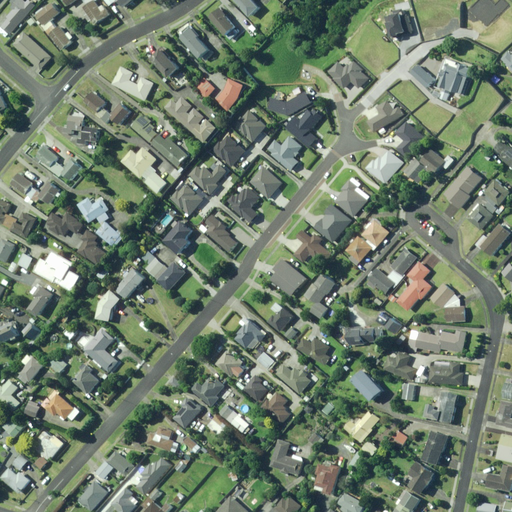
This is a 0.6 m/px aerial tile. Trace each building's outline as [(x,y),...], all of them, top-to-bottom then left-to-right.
[(29,0),(28,2),(25,0),(13,0),(13,1),(12,2),(15,5),(13,8),(15,10),(9,17),(10,19),(3,26),(13,34),(20,26),(22,27),(24,25),(22,23),(31,13),(37,5),(31,0),(29,0)] [(96,1),(97,0),(87,0),(86,1),(89,5),(85,8),(89,14),(86,16),(88,18),(91,22),(92,21),(93,20),(95,23),(97,25),(112,14),(108,9),(107,9),(104,5),(101,7),(96,1)] [(118,0),(126,8),(135,0),(118,0)] [(254,0),(236,0),(239,2),(253,17),(263,8),(261,6),(255,0),(254,0)] [(47,30),(55,24),(53,22),(56,19),(55,18),(62,13),(55,5),(53,2),(45,9),(44,7),(38,13),(39,14),(38,15),(45,24),(43,25),(47,30)] [(238,28),(231,19),(229,17),(230,16),(223,8),(212,18),(228,37),(238,28)] [(55,24),(47,30),(51,35),(64,50),(74,42),(72,39),(74,37),(71,33),(70,32),(68,34),(61,26),(58,28),(55,24)] [(202,40),(200,38),(201,36),(194,28),(183,38),(182,38),(192,48),(190,50),(192,52),(194,50),(202,60),(212,51),(202,40)] [(53,56),(44,48),(26,32),(25,33),(17,43),(15,45),(24,52),(25,53),(31,59),(35,63),(43,69),(43,70),(55,57),(53,56)] [(171,57),(172,56),(164,47),(151,58),(159,67),(161,69),(162,68),(169,76),(171,78),(172,78),(182,69),(171,57)] [(511,52),(503,59),(504,60),(509,64),(508,65),(511,68),(511,52)] [(461,65),(462,63),(451,59),(445,74),(447,74),(445,77),(447,78),(444,87),(447,88),(446,92),(444,91),(443,94),(445,95),(443,98),(450,101),(452,95),(454,91),(460,93),(461,94),(468,77),(472,79),(476,69),(472,68),(472,67),(470,66),(470,65),(467,63),(467,65),(465,64),(464,66),(461,65)] [(341,63),(331,73),(336,78),(336,79),(346,89),(353,82),(360,89),(370,79),(362,71),(364,70),(356,62),(348,70),(341,63)] [(439,81),(423,66),(415,74),(431,89),(439,81)] [(135,73),(134,72),(123,67),(114,84),(147,101),(156,83),(147,79),(143,77),(139,85),(131,80),(135,73)] [(208,99),(210,97),(218,88),(206,78),(205,79),(196,88),(208,99)] [(247,86),(232,79),(231,80),(226,91),(218,100),(231,112),(242,99),(247,86)] [(3,94),(0,87),(0,112),(9,108),(7,103),(4,96),(3,94)] [(100,96),(98,94),(95,91),(86,102),(89,104),(88,105),(90,106),(90,105),(99,113),(97,114),(102,119),(109,111),(104,107),(108,103),(108,102),(100,96)] [(314,104),(308,93),(289,104),(272,98),(267,110),(290,116),(314,104)] [(220,128),(214,123),(210,120),(209,119),(204,125),(201,124),(207,117),(205,116),(198,110),(196,108),(191,114),(189,112),(194,106),(192,104),(185,98),(184,97),(178,104),(174,100),(166,108),(207,143),(220,128)] [(395,111),(389,101),(378,108),(382,115),(370,123),(376,133),(404,116),(399,108),(395,111)] [(132,112),(127,107),(122,103),(112,114),(109,111),(102,119),(107,123),(112,118),(121,125),(132,112)] [(324,117),(317,110),(314,113),(311,111),(302,121),(297,117),(288,128),(311,148),(319,138),(311,131),(324,117)] [(269,127),(252,111),(246,117),(244,115),(235,125),(254,143),(269,127)] [(85,126),(86,117),(71,115),(70,127),(66,127),(65,133),(67,133),(74,134),(74,130),(84,131),(83,139),(80,138),(79,144),(88,145),(88,141),(98,142),(100,128),(85,126)] [(146,118),(146,117),(144,115),(133,127),(137,131),(152,143),(159,134),(155,130),(156,128),(154,126),(146,118)] [(426,138),(410,122),(398,135),(406,142),(399,150),(407,158),(426,138)] [(186,151),(170,137),(168,140),(161,135),(153,144),(170,159),(181,168),(191,157),(192,156),(186,151)] [(247,151),(230,136),(223,144),(221,143),(214,150),(233,167),(247,151)] [(304,147),(291,136),(283,146),(275,140),(268,149),(273,153),(271,154),(292,172),(300,162),(295,158),(304,147)] [(511,146),(504,139),(497,148),(496,149),(511,163),(511,146)] [(54,151),(47,145),(46,144),(41,150),(43,151),(37,158),(38,160),(42,162),(43,160),(52,167),(51,168),(55,171),(62,164),(57,160),(60,157),(61,157),(54,151)] [(169,183),(165,180),(157,173),(158,171),(153,166),(159,160),(145,147),(138,155),(133,150),(123,162),(143,179),(145,176),(150,180),(147,182),(160,194),(169,183)] [(447,159),(435,149),(424,161),(431,167),(430,169),(432,171),(437,174),(445,165),(446,166),(447,166),(448,167),(449,168),(456,159),(452,156),(451,155),(447,159)] [(72,180),(80,170),(83,167),(78,163),(79,161),(74,157),(65,167),(62,164),(55,171),(61,176),(63,173),(71,179),(72,180)] [(431,167),(424,161),(420,158),(419,158),(415,162),(408,171),(409,171),(406,175),(414,183),(417,179),(422,183),(429,174),(431,172),(432,171),(430,169),(431,167)] [(229,172),(222,165),(214,174),(207,167),(201,162),(190,175),(213,195),(221,186),(218,184),(229,172)] [(449,198),(460,207),(462,208),(473,195),(471,194),(485,177),(470,165),(460,178),(447,193),(451,197),(449,198)] [(284,184),(265,167),(251,183),(270,199),(284,184)] [(32,197),(38,189),(33,185),(35,183),(21,172),(12,183),(15,185),(14,186),(17,188),(18,187),(27,194),(32,197)] [(38,178),(31,172),(29,175),(37,180),(38,178)] [(371,198),(360,188),(363,184),(355,177),(352,181),(344,190),(345,191),(336,202),(354,217),(368,201),(371,198)] [(504,184),(498,179),(498,178),(490,187),(486,192),(490,195),(487,198),(490,201),(496,206),(498,203),(501,205),(511,192),(511,190),(507,186),(504,184)] [(38,189),(32,197),(38,202),(42,197),(51,204),(58,195),(60,196),(62,194),(60,192),(62,189),(51,181),(42,192),(38,189)] [(172,199),(187,212),(185,215),(189,219),(205,200),(188,185),(181,192),(179,191),(172,199)] [(262,198),(248,187),(238,199),(234,196),(229,202),(232,205),(233,209),(252,224),(261,214),(254,208),(262,198)] [(27,200),(33,204),(35,201),(32,198),(33,198),(30,196),(27,200)] [(94,204),(91,198),(90,197),(79,204),(90,222),(98,217),(103,225),(97,232),(115,247),(125,236),(118,231),(107,221),(106,222),(105,221),(111,217),(107,211),(111,209),(104,198),(94,204)] [(10,202),(3,199),(1,198),(0,200),(0,221),(9,226),(14,216),(6,212),(5,214),(5,213),(6,211),(9,213),(14,204),(10,202)] [(499,208),(496,206),(490,201),(487,205),(489,207),(488,208),(483,203),(482,204),(480,203),(475,209),(476,210),(476,211),(474,210),(471,214),(473,215),(470,219),(483,230),(496,215),(494,213),(499,208)] [(352,221),(334,205),(326,214),(328,215),(316,228),(332,243),(352,221)] [(38,218),(28,213),(25,211),(24,212),(21,220),(25,222),(24,225),(18,222),(19,219),(14,216),(9,226),(11,227),(10,230),(12,231),(12,230),(28,238),(38,218)] [(81,220),(70,213),(66,220),(55,213),(51,221),(52,221),(50,224),(54,226),(53,229),(61,233),(62,232),(66,234),(70,228),(79,233),(84,224),(80,222),(81,220)] [(228,227),(213,215),(206,223),(211,227),(206,233),(231,253),(239,243),(230,236),(232,234),(226,230),(228,227)] [(375,247),(374,248),(376,250),(379,246),(392,232),(385,226),(378,219),(374,224),(372,222),(368,227),(370,228),(366,232),(365,234),(370,239),(368,241),(375,247)] [(192,230),(181,220),(179,222),(175,220),(171,225),(174,227),(172,230),(164,239),(163,241),(178,254),(190,241),(188,240),(185,237),(189,233),(192,230)] [(511,233),(511,231),(509,229),(502,223),(489,238),(486,235),(477,244),(482,248),(483,249),(484,247),(493,256),(503,244),(506,241),(507,239),(510,236),(511,233)] [(86,240),(79,252),(102,266),(110,253),(99,246),(101,243),(98,240),(100,237),(89,230),(83,238),(86,240)] [(331,254),(320,243),(323,240),(317,234),(313,238),(305,230),(299,237),(306,243),(296,254),(304,262),(311,254),(318,261),(320,259),(323,262),(331,254)] [(375,247),(368,241),(362,235),(349,250),(352,253),(353,253),(354,254),(351,258),(351,259),(352,259),(359,265),(362,261),(368,254),(373,249),(374,248),(375,247)] [(0,258),(6,262),(8,263),(16,245),(17,244),(8,240),(4,238),(0,245),(0,258)] [(405,273),(416,260),(419,257),(408,248),(403,254),(392,266),(396,268),(393,272),(402,280),(406,275),(405,274),(405,273)] [(75,262),(68,258),(54,251),(48,261),(44,259),(43,259),(42,262),(37,271),(58,282),(58,281),(63,284),(67,286),(74,290),(81,276),(82,275),(71,270),(75,262)] [(163,266),(149,252),(147,251),(141,257),(148,264),(145,268),(157,279),(156,280),(168,291),(187,272),(175,261),(168,268),(166,266),(164,265),(163,266)] [(22,264),(31,268),(36,258),(27,253),(27,254),(22,264)] [(138,257),(133,262),(141,268),(144,266),(139,261),(141,259),(138,257)] [(308,279),(285,260),(277,270),(279,272),(272,280),(291,296),(298,288),(299,289),(308,279)] [(431,273),(433,270),(422,261),(410,275),(416,280),(409,289),(398,301),(410,311),(421,298),(423,299),(434,286),(429,282),(427,280),(425,279),(431,273)] [(20,265),(15,262),(11,270),(16,272),(20,265)] [(511,262),(503,272),(511,279),(511,262)] [(103,279),(110,271),(105,266),(102,270),(100,269),(97,274),(103,279)] [(402,280),(393,272),(389,276),(379,267),(378,268),(369,278),(387,294),(393,286),(395,288),(402,280)] [(140,284),(145,279),(146,278),(134,268),(133,268),(126,278),(116,288),(127,298),(137,286),(138,287),(140,284)] [(337,283),(336,282),(324,273),(320,279),(317,277),(313,282),(315,284),(307,295),(318,303),(312,311),(322,318),(329,308),(321,302),(328,293),(329,294),(337,283)] [(457,292),(451,287),(446,282),(432,298),(443,307),(444,308),(446,305),(447,307),(462,299),(456,293),(457,292)] [(47,305),(55,294),(42,285),(38,290),(35,293),(34,295),(37,297),(28,309),(39,316),(47,305)] [(113,309),(120,300),(121,299),(110,289),(107,293),(101,300),(100,302),(96,318),(110,321),(111,319),(113,309)] [(87,310),(94,303),(86,296),(84,298),(86,300),(81,305),(87,310)] [(461,306),(462,300),(462,299),(447,307),(448,322),(455,322),(467,321),(466,305),(461,306)] [(295,316),(294,315),(279,302),(273,308),(279,313),(277,316),(275,314),(269,321),(281,332),(290,321),(295,316)] [(65,323),(71,315),(66,312),(63,316),(65,317),(62,320),(65,323)] [(119,324),(121,322),(124,318),(122,316),(122,315),(119,313),(114,319),(119,324)] [(261,342),(263,340),(268,335),(248,318),(247,317),(242,322),(246,326),(239,333),(241,334),(238,338),(237,338),(248,348),(250,347),(257,338),(258,339),(261,342)] [(394,332),(395,333),(397,334),(403,326),(391,317),(385,326),(394,332)] [(15,337),(20,334),(17,329),(19,327),(16,320),(10,323),(8,324),(7,324),(0,327),(0,332),(4,342),(12,338),(13,340),(16,338),(15,337)] [(37,321),(34,324),(40,329),(44,325),(38,320),(37,321)] [(41,331),(34,325),(31,323),(24,331),(23,332),(33,340),(41,331)] [(382,341),(381,328),(375,328),(375,327),(364,328),(364,326),(346,327),(347,337),(346,337),(346,343),(350,343),(350,345),(364,344),(365,344),(365,342),(382,341)] [(294,335),(297,332),(292,327),(290,329),(285,334),(290,339),(294,335)] [(72,337),(77,331),(74,328),(69,335),(72,337)] [(107,349),(115,340),(116,339),(103,328),(95,338),(92,341),(89,344),(84,350),(110,372),(120,361),(111,353),(107,349)] [(468,332),(467,332),(458,330),(457,334),(444,331),(443,336),(431,334),(419,332),(418,338),(410,337),(408,347),(410,347),(409,351),(416,351),(417,348),(418,349),(418,347),(435,351),(435,353),(440,354),(440,352),(441,352),(442,351),(442,348),(464,353),(468,332)] [(313,343),(307,339),(305,337),(299,346),(298,348),(326,366),(331,357),(330,356),(326,354),(330,348),(331,347),(323,341),(319,339),(316,337),(313,343)] [(239,358),(232,352),(230,350),(229,351),(218,364),(233,376),(235,373),(240,377),(241,376),(245,371),(245,370),(246,368),(242,364),(245,361),(243,360),(240,357),(239,358)] [(411,356),(407,354),(399,351),(397,358),(389,355),(384,369),(413,381),(418,369),(408,365),(411,356)] [(258,360),(268,369),(275,361),(265,352),(264,354),(258,360)] [(34,356),(20,373),(22,374),(19,377),(27,383),(29,380),(31,382),(45,365),(34,356)] [(63,370),(68,365),(61,358),(58,362),(52,357),(47,362),(60,374),(61,373),(62,372),(63,371),(63,370)] [(461,372),(462,362),(452,361),(451,362),(437,361),(436,366),(432,366),(431,374),(430,382),(464,385),(465,373),(461,372)] [(308,373),(307,373),(302,369),(301,371),(296,367),(293,371),(285,364),(277,374),(300,394),(307,386),(312,381),(306,376),(308,374),(308,373)] [(101,381),(98,378),(92,372),(94,370),(88,365),(82,372),(80,371),(77,375),(78,376),(75,380),(74,381),(89,394),(90,393),(95,388),(97,385),(101,381)] [(373,401),(385,390),(365,369),(364,370),(353,380),(357,385),(363,391),(372,400),(373,401)] [(265,380),(258,375),(245,389),(259,402),(270,390),(262,383),(265,380)] [(178,390),(179,390),(183,385),(174,377),(169,382),(178,390)] [(216,381),(212,378),(212,377),(204,386),(202,384),(199,382),(193,389),(212,407),(220,398),(218,396),(226,386),(218,379),(216,381)] [(20,387),(17,384),(11,379),(4,387),(2,386),(0,388),(0,399),(14,412),(22,403),(21,402),(17,398),(15,397),(13,395),(14,393),(20,387)] [(414,395),(416,385),(416,384),(405,383),(405,384),(403,383),(403,389),(404,389),(403,398),(414,400),(414,395)] [(460,394),(453,392),(444,391),(441,401),(438,401),(437,406),(435,405),(430,404),(430,405),(428,417),(454,422),(458,405),(458,402),(460,394)] [(263,407),(284,424),(292,414),(287,410),(288,408),(285,406),(290,401),(279,392),(272,401),(270,399),(263,407)] [(60,413),(67,419),(77,408),(59,393),(53,401),(49,398),(43,404),(44,405),(48,408),(49,409),(57,416),(60,413)] [(197,416),(203,409),(202,408),(203,407),(199,404),(198,405),(189,397),(182,405),(184,406),(174,418),(186,428),(188,426),(197,416)] [(511,401),(504,400),(503,402),(502,408),(501,408),(501,411),(500,417),(498,424),(511,427),(511,401)] [(42,407),(31,403),(30,403),(28,408),(40,413),(42,407)] [(328,415),(334,407),(329,403),(323,410),(328,415)] [(232,423),(239,414),(227,404),(220,412),(232,423)] [(372,431),(373,430),(371,428),(380,419),(375,413),(373,415),(369,411),(361,419),(360,418),(355,424),(352,421),(351,420),(345,428),(351,434),(352,433),(362,442),(371,432),(372,431)] [(243,432),(250,425),(241,417),(242,415),(240,413),(239,414),(232,423),(243,432)] [(28,426),(15,415),(5,427),(18,438),(28,426)] [(208,426),(222,438),(231,428),(217,416),(214,419),(209,425),(208,426)] [(171,439),(174,431),(161,426),(158,434),(152,432),(152,434),(149,442),(148,443),(172,452),(172,451),(176,452),(180,444),(175,442),(176,441),(171,439)] [(317,432),(325,438),(328,433),(319,428),(317,432)] [(446,451),(450,436),(433,430),(432,431),(423,460),(439,465),(440,464),(444,451),(445,452),(446,451)] [(58,434),(56,436),(50,431),(37,447),(53,461),(69,442),(62,437),(58,434)] [(409,437),(400,431),(398,431),(392,437),(396,439),(394,442),(402,448),(409,437)] [(315,432),(309,440),(315,445),(321,438),(315,432)] [(511,435),(504,433),(502,445),(501,446),(502,446),(502,449),(500,458),(500,459),(511,461),(511,435)] [(194,450),(198,445),(189,437),(184,442),(194,450)] [(287,455),(291,444),(291,443),(280,439),(271,466),(282,470),(281,472),(284,473),(286,473),(289,475),(290,473),(290,472),(298,475),(300,475),(304,461),(287,455)] [(375,444),(372,442),(371,442),(369,441),(362,449),(372,457),(379,449),(378,449),(374,445),(375,444)] [(245,455),(251,459),(250,457),(253,453),(249,450),(245,455)] [(136,466),(119,452),(117,451),(110,460),(109,461),(127,476),(136,466)] [(367,457),(358,451),(350,464),(359,470),(367,457)] [(16,457),(11,452),(2,463),(4,464),(7,467),(8,468),(16,457)] [(29,461),(30,460),(23,454),(14,464),(16,465),(22,470),(29,461)] [(50,462),(44,456),(38,464),(44,469),(50,462)] [(190,461),(185,460),(184,459),(176,468),(180,472),(187,465),(186,465),(190,461)] [(115,468),(108,461),(107,461),(104,464),(101,467),(97,473),(105,479),(108,476),(115,468)] [(341,466),(333,464),(333,466),(322,462),(322,464),(321,464),(317,474),(320,475),(317,485),(317,486),(317,489),(325,491),(325,493),(334,496),(342,467),(341,466)] [(424,494),(425,491),(429,485),(430,485),(431,484),(435,478),(433,477),(436,473),(417,462),(410,475),(415,478),(410,485),(424,494)] [(511,491),(511,465),(505,464),(502,476),(490,473),(487,486),(487,487),(500,490),(500,489),(511,491)] [(145,474),(140,470),(137,467),(126,479),(127,480),(134,486),(136,484),(145,474)] [(20,475),(13,469),(11,468),(3,478),(20,493),(21,494),(31,482),(32,481),(22,472),(20,475)] [(258,471),(254,468),(248,475),(251,478),(258,471)] [(233,481),(238,479),(235,471),(228,474),(229,478),(232,477),(233,481)] [(110,493),(109,492),(97,481),(88,491),(80,500),(81,501),(94,511),(110,493)] [(132,496),(134,494),(128,488),(123,493),(113,504),(116,507),(121,511),(132,511),(138,505),(137,504),(140,501),(136,498),(135,498),(132,496)] [(162,493),(158,489),(157,488),(143,505),(144,505),(148,509),(145,511),(168,511),(173,507),(170,504),(169,503),(168,503),(166,505),(163,508),(155,501),(162,493)] [(421,500),(422,499),(408,491),(402,500),(400,499),(397,504),(399,505),(395,511),(414,511),(415,511),(414,511),(417,506),(421,500)] [(355,511),(362,511),(366,504),(345,492),(339,503),(341,505),(339,509),(343,511),(352,511),(354,511),(355,511)] [(178,503),(184,496),(180,493),(174,500),(175,500),(175,501),(178,503)] [(249,511),(250,511),(231,495),(216,511),(249,511)] [(297,511),(301,508),(302,506),(290,496),(287,500),(283,497),(275,508),(279,511),(297,511)] [(501,511),(502,506),(497,505),(485,503),(481,502),(478,511),(501,511)] [(502,506),(501,511),(511,511),(511,502),(507,502),(506,506),(502,506)]
